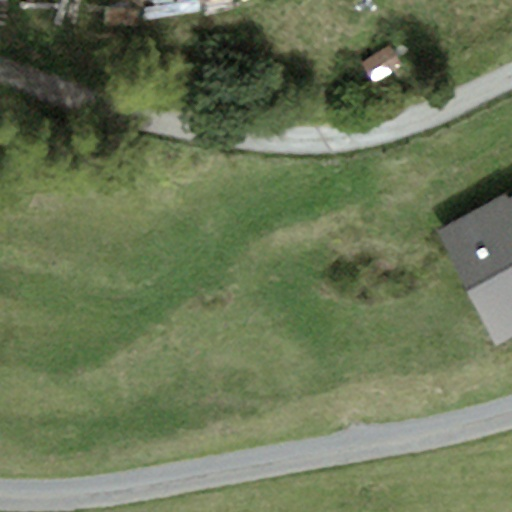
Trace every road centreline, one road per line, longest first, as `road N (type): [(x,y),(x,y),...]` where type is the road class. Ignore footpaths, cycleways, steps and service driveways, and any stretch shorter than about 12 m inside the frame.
road 1 (track): [(511,74),(413,123),(318,141),(219,137),(71,100),(0,68)]
road 2 (unclassified): [(511,409),(484,422),(82,496),(0,492)]
